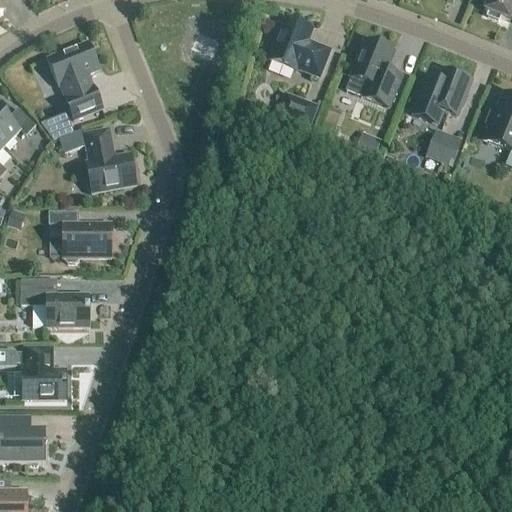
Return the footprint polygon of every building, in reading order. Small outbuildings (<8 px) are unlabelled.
[(511,0),(485,0),(490,2),(485,14),(489,16),(487,20),(498,24),(499,20),(511,25),(511,0)] [(308,45),(312,34),(285,23),(280,37),(277,36),(271,49),(274,50),(269,64),(296,75),(297,73),(319,81),(330,54),(308,45)] [(350,81),(352,81),(347,95),(388,112),(399,85),(384,78),(393,55),(365,43),(350,81)] [(93,92),(87,79),(99,74),(88,47),(47,64),(58,91),(61,90),(66,103),(65,103),(74,125),(102,114),(93,92)] [(456,121),(471,84),(444,73),(439,84),(427,79),(412,118),(436,128),(441,115),(456,121)] [(309,133),(318,110),(284,97),(275,120),(309,133)] [(511,100),(505,97),(497,116),(494,115),(490,117),(486,128),(487,132),(491,133),(486,145),(511,154),(511,155),(507,169),(511,171),(511,100)] [(35,130),(18,113),(8,123),(0,115),(0,149),(3,152),(20,135),(26,140),(35,130)] [(65,118),(40,128),(52,144),(72,136),(65,118)] [(136,189),(130,159),(114,162),(109,133),(85,138),(83,134),(59,143),(65,158),(86,150),(89,166),(86,167),(89,181),(87,185),(88,192),(91,195),(92,197),(136,189)] [(451,171),(462,144),(435,134),(425,161),(451,171)] [(378,154),(372,135),(356,140),(362,159),(378,154)] [(227,204),(231,192),(219,189),(216,200),(227,204)] [(6,231),(19,236),(25,219),(12,214),(6,231)] [(111,262),(111,228),(79,228),(78,216),(48,216),(48,229),(62,229),(62,262),(65,262),(65,264),(68,268),(75,268),(78,264),(79,262),(111,262)] [(21,284),(21,310),(33,310),(33,330),(47,330),(47,332),(89,332),(89,300),(56,300),(56,284),(21,284)] [(67,404),(66,374),(53,374),(53,352),(26,352),(26,358),(0,358),(0,376),(23,376),(23,404),(67,404)] [(47,443),(44,442),(44,436),(21,436),(21,422),(0,422),(0,468),(26,469),(37,472),(38,469),(44,469),(44,454),(47,443)] [(0,511),(23,511),(23,496),(0,496),(0,511)]
